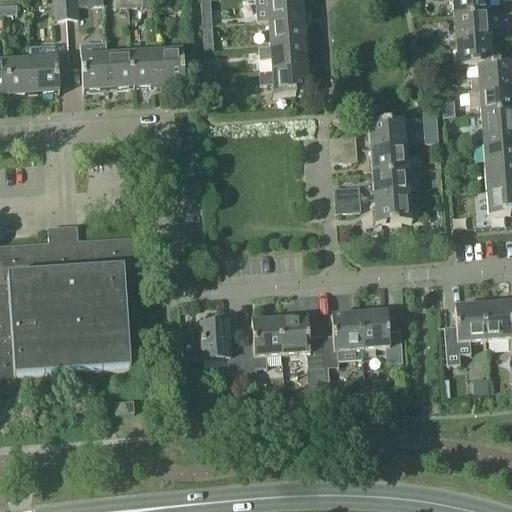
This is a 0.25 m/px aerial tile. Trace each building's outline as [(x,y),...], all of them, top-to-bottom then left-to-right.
[(53,23),(64,23),(62,0),(61,0),(52,1),(53,23)] [(62,0),(64,23),(80,22),(78,0),(62,0)] [(114,11),(126,11),(125,0),(122,0),(114,0),(114,11)] [(125,0),(126,11),(143,10),(142,0),(125,0)] [(162,0),(163,9),(177,8),(176,0),(162,0)] [(266,27),(303,25),(300,0),(288,0),(254,2),(256,25),(266,25),(266,27)] [(449,0),(451,21),(487,19),(485,0),(449,0)] [(200,32),(208,31),(206,6),(199,6),(200,32)] [(0,8),(0,14),(0,19),(13,18),(12,8),(0,8)] [(453,46),(489,44),(487,19),(451,21),(453,46)] [(268,52),(304,50),(303,25),(266,27),(268,52)] [(208,31),(200,32),(202,57),(209,57),(208,31)] [(491,69),(489,44),(453,46),(455,73),(474,72),(474,71),(491,69)] [(79,62),(81,98),(105,96),(103,60),(102,50),(80,51),(81,62),(79,62)] [(269,78),(306,75),(304,50),(268,52),(269,78)] [(28,54),(29,65),(31,101),(57,100),(54,63),(41,64),(40,53),(28,54)] [(155,57),(157,93),(183,91),(181,55),(155,57)] [(132,95),(157,93),(155,57),(130,58),(132,95)] [(105,96),(132,95),(130,58),(103,60),(105,96)] [(6,103),(31,101),(29,65),(4,66),(6,103)] [(476,95),(511,92),(511,85),(511,67),(491,69),(474,71),(474,72),(476,95)] [(204,82),(213,82),(212,69),(203,70),(204,82)] [(306,75),(269,78),(271,103),(308,101),(306,75)] [(213,82),(204,82),(205,95),(214,94),(213,82)] [(466,83),(446,86),(448,104),(468,101),(466,83)] [(478,120),(511,117),(511,92),(476,95),(478,120)] [(480,146),(511,143),(511,117),(478,120),(480,146)] [(367,154),(404,151),(402,125),(365,128),(367,154)] [(436,137),(425,138),(425,148),(437,147),(436,137)] [(330,157),(355,155),(354,142),(329,144),(330,157)] [(482,171),(511,168),(511,143),(480,146),(482,171)] [(369,179),(406,177),(404,151),(367,154),(369,179)] [(355,155),(330,157),(331,167),(356,165),(355,155)] [(483,196),(511,193),(511,168),(482,171),(483,196)] [(371,204),(408,202),(406,177),(369,179),(371,204)] [(334,207),(360,205),(359,193),(333,195),(334,207)] [(511,193),(483,196),(485,222),(511,219),(511,193)] [(408,202),(371,204),(373,230),(410,228),(408,202)] [(360,205),(334,207),(335,218),(361,216),(360,205)] [(459,237),(460,257),(470,256),(468,236),(459,237)] [(76,248),(76,240),(60,241),(61,241),(47,242),(47,250),(0,252),(0,398),(14,397),(13,384),(130,376),(129,358),(145,357),(137,244),(76,248)] [(509,309),(480,311),(483,346),(507,345),(508,360),(511,360),(511,359),(511,327),(511,328),(510,328),(509,309)] [(454,332),(443,333),(446,365),(446,369),(459,368),(458,358),(469,357),(469,347),(483,346),(480,311),(452,313),(454,332)] [(357,320),(360,357),(388,355),(389,367),(401,366),(399,335),(387,336),(385,318),(357,320)] [(336,358),(360,357),(357,320),(330,322),(331,340),(319,341),(321,371),(327,371),(336,370),(336,358)] [(321,371),(319,341),(307,342),(306,324),(278,326),(281,362),(308,360),(309,372),(321,371)] [(254,364),(281,362),(278,326),(249,328),(251,345),(239,346),(242,378),(255,377),(254,364)] [(188,369),(209,367),(228,366),(229,379),(242,378),(239,346),(227,347),(225,330),(197,332),(198,347),(186,348),(188,369)] [(309,372),(307,372),(308,385),(322,384),(321,371),(309,372)] [(362,395),(341,397),(342,411),(363,410),(362,395)] [(132,405),(114,407),(115,418),(133,417),(132,405)]
